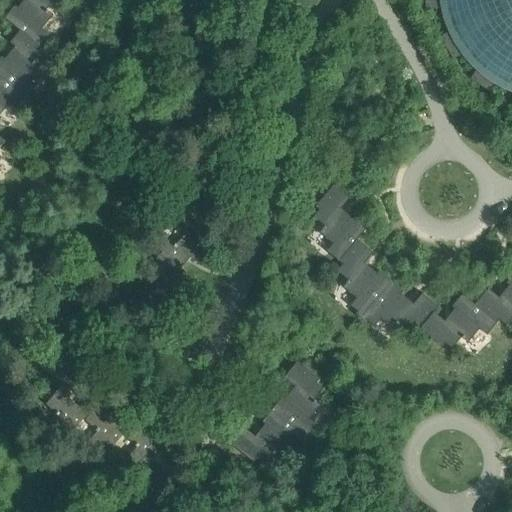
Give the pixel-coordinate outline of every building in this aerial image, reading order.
[(24,0),(18,8),(15,6),(5,18),(21,30),(40,46),(50,35),(42,28),(53,15),(50,12),(48,14),(46,12),(55,0),(24,0)] [(181,19),(199,34),(200,34),(206,27),(209,24),(206,21),(215,10),(220,15),(228,5),(222,0),(183,0),(191,6),(181,19)] [(222,0),(228,5),(237,12),(245,1),(243,0),(222,0)] [(441,13),(442,15),(442,17),(443,19),(443,20),(444,22),(445,24),(445,26),(446,28),(447,29),(447,31),(448,32),(440,37),(453,60),(461,55),(463,56),(464,58),(465,59),(466,61),(468,62),(469,64),(470,65),(472,66),(473,68),(474,69),(476,71),(471,78),(492,94),(498,86),(499,87),(501,88),(503,89),(504,89),(504,90),(506,90),(508,91),(510,92),(511,93),(511,92),(511,0),(425,0),(426,10),(440,9),(441,11),(441,13)] [(192,67),(202,75),(203,76),(210,68),(216,73),(217,73),(228,59),(231,61),(239,51),(229,42),(224,48),(213,39),(216,35),(206,27),(200,34),(199,34),(190,45),(202,55),(192,67)] [(0,59),(0,75),(30,100),(34,95),(31,93),(37,86),(30,80),(41,66),(37,62),(35,65),(32,63),(44,49),(40,46),(21,30),(11,42),(15,46),(5,59),(2,57),(0,59)] [(206,96),(196,107),(207,116),(213,108),(220,114),(232,99),(234,101),(243,91),(233,82),(228,88),(217,79),(220,75),(217,73),(216,73),(210,68),(203,76),(202,75),(194,85),(206,96)] [(30,100),(0,75),(0,115),(10,103),(18,110),(23,103),(26,105),(30,100)] [(207,116),(196,107),(185,121),(175,113),(164,127),(178,139),(169,150),(180,159),(195,140),(202,146),(206,140),(200,134),(199,135),(194,131),(207,116)] [(339,260),(357,239),(368,226),(356,216),(353,220),(340,209),(350,198),(335,185),(316,207),(320,210),(315,217),(328,228),(326,231),(323,228),(320,232),(334,244),(328,250),(339,260)] [(187,231),(185,233),(195,243),(195,242),(204,233),(199,228),(208,217),(212,221),(221,210),(203,194),(192,205),(181,195),(172,205),(179,212),(173,219),(187,231)] [(203,249),(195,242),(195,243),(185,233),(175,244),(163,234),(154,244),(162,251),(156,258),(169,270),(167,272),(177,282),(178,281),(187,272),(181,267),(191,256),(194,260),(203,249)] [(357,315),(361,318),(392,281),(380,271),(378,274),(365,263),(373,253),(357,239),(339,260),(344,263),(338,270),(350,281),(344,287),(358,298),(352,305),(360,311),(357,315)] [(138,297),(139,297),(152,309),(150,311),(160,321),(169,311),(164,306),(173,295),(177,299),(186,288),(178,281),(177,282),(167,272),(157,283),(146,273),(137,282),(137,283),(144,290),(138,297)] [(136,300),(139,297),(138,297),(144,290),(137,283),(137,282),(128,273),(117,285),(106,275),(96,285),(104,292),(98,298),(112,311),(110,313),(120,322),(129,312),(124,307),(133,297),(136,300)] [(475,305),(497,323),(501,319),(508,325),(511,319),(511,278),(508,284),(510,286),(499,298),(488,289),(475,305)] [(421,328),(435,312),(439,308),(423,294),(414,305),(401,294),(404,291),(392,281),(361,318),(365,321),(368,319),(375,325),(381,318),(395,330),(399,325),(397,323),(399,321),(411,332),(417,324),(421,328)] [(444,321),(435,312),(421,328),(443,346),(446,343),(452,348),(462,337),(469,343),(480,329),(487,335),(497,323),(475,305),(462,294),(453,305),(455,308),(444,321)] [(75,342),(71,339),(80,329),(86,333),(95,323),(84,314),(82,317),(68,305),(62,311),(55,305),(46,315),(57,325),(47,337),(57,346),(66,353),(72,346),(75,342)] [(66,353),(57,346),(49,355),(61,365),(50,377),(62,387),(69,393),(70,392),(78,382),(75,380),(84,369),(89,374),(98,363),(87,354),(85,357),(72,346),(66,353)] [(273,409),(310,440),(314,435),(311,434),(318,426),(310,419),(320,406),(316,402),(314,405),(312,403),(324,389),(316,383),(320,379),(299,361),(285,377),(296,386),(285,399),(282,397),(273,409)] [(73,395),(70,392),(69,393),(62,387),(46,405),(58,415),(49,427),(59,435),(66,427),(72,433),(84,419),(87,421),(96,411),(95,410),(85,402),(81,407),(70,398),(73,395)] [(102,402),(95,410),(96,411),(87,421),(98,431),(88,442),(99,451),(105,443),(112,449),(124,435),(126,437),(135,427),(134,426),(125,418),(120,423),(110,414),(112,411),(102,402)] [(310,440),(273,409),(263,421),(267,424),(256,437),(245,428),(232,444),(253,461),(257,457),(265,463),(274,452),(280,457),(291,443),(298,449),(304,442),(307,444),(310,440)] [(142,418),(134,426),(135,427),(126,437),(138,447),(128,458),(138,466),(138,467),(145,459),(152,465),(152,464),(164,451),(166,453),(175,442),(164,433),(160,439),(149,430),(152,426),(142,418)] [(156,467),(152,464),(152,465),(145,459),(138,467),(138,466),(129,476),(141,487),(131,498),(134,501),(142,507),(142,506),(148,499),(155,505),(167,491),(170,493),(178,482),(168,474),(163,479),(153,470),(156,467)] [(142,511),(146,509),(142,506),(142,507),(134,501),(124,511),(142,511)]
